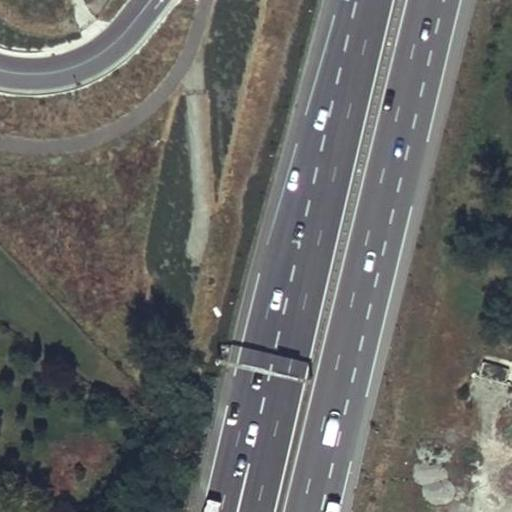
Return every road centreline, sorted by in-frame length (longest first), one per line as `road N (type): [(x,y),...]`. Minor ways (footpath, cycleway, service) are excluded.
road 1 (trunk): [(318,474),(436,0)]
road 2 (trunk): [(363,0),(295,305)]
road 3 (trunk): [(295,305),(255,372),(222,511)]
road 4 (trunk): [(295,305),(255,511)]
road 5 (trunk): [(0,70),(72,68),(109,48),(152,0)]
